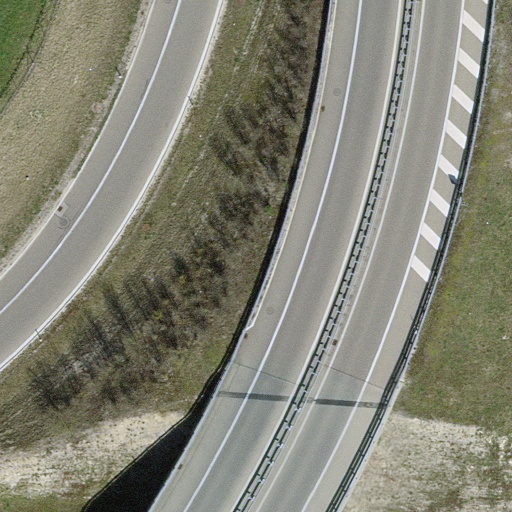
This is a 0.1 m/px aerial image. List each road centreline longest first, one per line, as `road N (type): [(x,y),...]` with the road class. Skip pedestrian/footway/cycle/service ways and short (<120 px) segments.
road 1 (motorway): [(374,0),(353,153),(313,273),(262,397),(200,511)]
road 2 (motorway): [(281,511),(380,303),(426,137),(447,0)]
road 3 (motorway): [(197,0),(117,192),(81,246),(0,336)]
